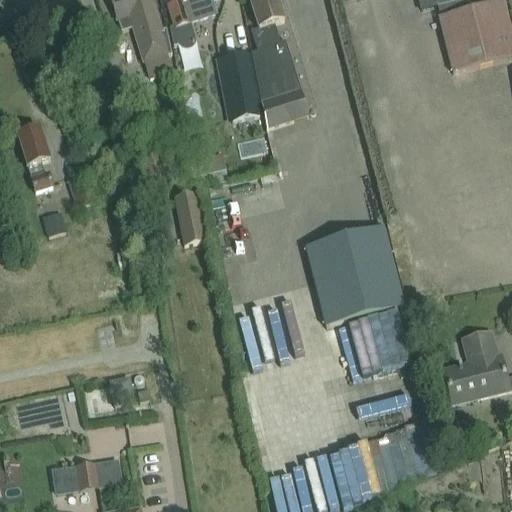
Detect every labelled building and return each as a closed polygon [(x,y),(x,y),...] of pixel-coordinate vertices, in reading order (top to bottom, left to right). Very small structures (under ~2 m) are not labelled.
[(173,57),(166,32),(162,33),(163,35),(160,36),(149,0),(111,0),(110,0),(113,9),(110,9),(112,13),(114,12),(121,35),(133,31),(143,66),(149,83),(172,76),(167,59),(173,57)] [(181,3),(182,4),(167,8),(175,32),(190,28),(189,24),(216,16),(212,4),(223,0),(185,0),(186,1),(181,3)] [(284,25),(276,0),(248,0),(249,0),(258,32),(251,34),(257,55),(251,57),(262,108),(270,133),(308,121),(285,46),(279,48),(273,28),(284,25)] [(417,0),(421,14),(437,9),(440,20),(438,21),(453,77),(471,72),(511,61),(511,38),(504,7),(505,7),(505,4),(495,7),(492,0),(417,0)] [(227,126),(259,120),(248,57),(216,63),(227,126)] [(40,133),(18,140),(35,196),(52,191),(48,178),(45,179),(41,167),(50,165),(40,133)] [(228,186),(220,158),(208,161),(206,154),(193,157),(203,193),(228,186)] [(153,159),(139,163),(147,187),(161,183),(153,159)] [(77,213),(93,208),(84,181),(69,186),(77,213)] [(174,202),(184,251),(208,246),(198,197),(174,202)] [(63,226),(45,232),(48,242),(66,236),(63,226)] [(306,254),(311,273),(326,330),(403,311),(383,233),(306,254)] [(444,374),(449,394),(452,407),(477,401),(478,404),(510,397),(510,395),(511,394),(511,380),(506,382),(500,360),(497,361),(491,338),(462,345),(469,371),(461,373),(460,369),(457,370),(458,371),(444,374)] [(115,411),(134,408),(129,384),(110,387),(115,411)] [(148,395),(138,397),(140,407),(150,405),(148,395)] [(411,470),(423,467),(413,428),(401,431),(411,470)] [(345,446),(297,464),(314,511),(353,511),(352,508),(366,502),(345,446)] [(98,494),(95,469),(75,471),(79,497),(98,494)] [(403,481),(408,490),(425,482),(421,473),(403,481)]
